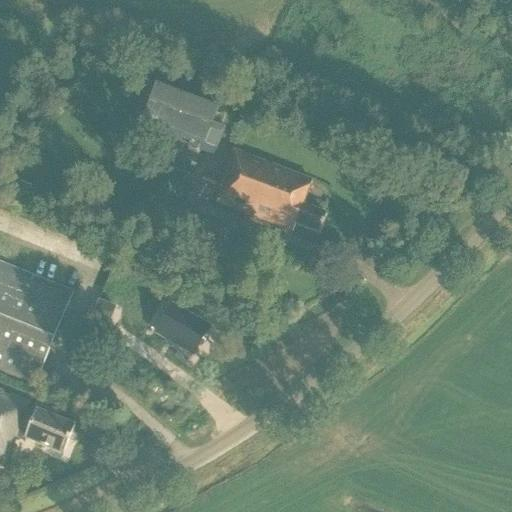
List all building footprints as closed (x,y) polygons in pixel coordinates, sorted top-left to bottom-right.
[(156,88),(142,126),(204,150),(207,143),(217,146),(214,153),(216,154),(224,131),(213,127),(219,112),(156,88)] [(226,188),(222,200),(224,201),(222,207),(293,234),(296,226),(320,235),(326,216),(303,208),(313,182),(234,153),(222,187),(226,188)] [(32,186),(19,181),(15,190),(29,196),(32,186)] [(0,373),(35,388),(73,294),(0,263),(0,373)] [(92,316),(109,323),(115,308),(98,301),(92,316)] [(207,332),(209,329),(172,307),(157,334),(193,355),(207,332)] [(19,428),(28,431),(25,440),(64,456),(75,428),(36,412),(35,414),(26,410),(29,403),(0,391),(0,459),(6,462),(19,428)]
